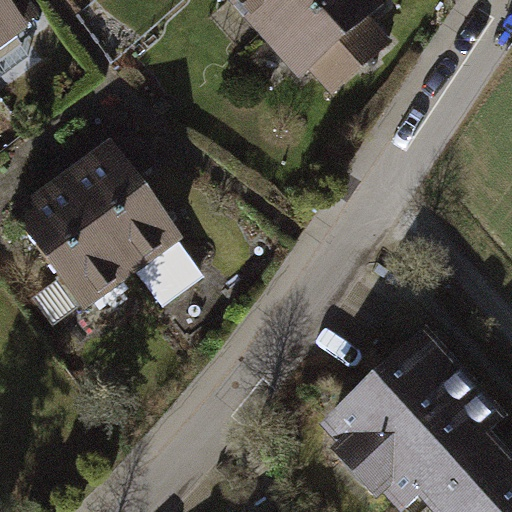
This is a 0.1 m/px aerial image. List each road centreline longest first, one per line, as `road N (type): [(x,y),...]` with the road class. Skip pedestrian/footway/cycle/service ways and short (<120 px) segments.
road 1 (residential): [(511,20),(397,191),(217,424),(128,511)]
road 2 (track): [(511,321),(397,191)]
